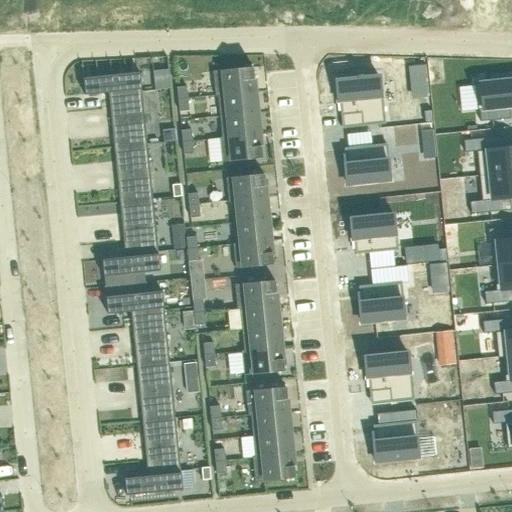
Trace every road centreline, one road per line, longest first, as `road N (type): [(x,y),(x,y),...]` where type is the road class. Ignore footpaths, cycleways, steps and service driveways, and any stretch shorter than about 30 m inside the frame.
road 1 (residential): [(302,42),(47,46),(94,511)]
road 2 (residential): [(302,42),(348,494)]
road 3 (residential): [(32,511),(0,193)]
road 4 (residential): [(511,48),(302,42)]
road 5 (residential): [(348,494),(185,511)]
road 6 (residential): [(511,478),(348,494)]
